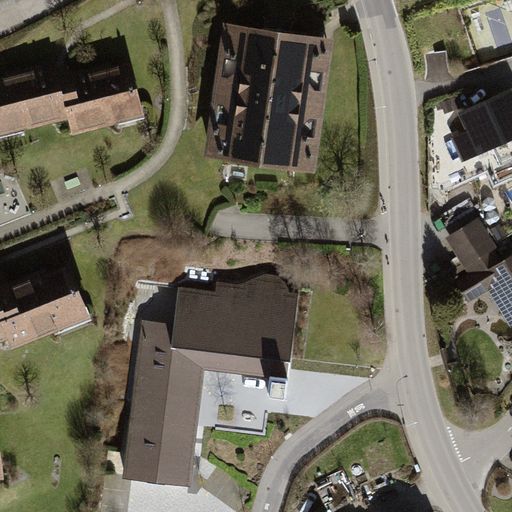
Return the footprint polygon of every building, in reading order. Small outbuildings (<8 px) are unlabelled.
[(317,168),(334,36),(225,21),(205,153),(317,168)] [(24,72),(0,77),(0,135),(67,119),(70,132),(139,115),(125,57),(56,74),(52,57),(22,64),(24,72)] [(467,129),(451,137),(463,162),(504,142),(511,159),(511,85),(458,110),(467,129)] [(479,216),(446,237),(469,273),(457,281),(469,301),(488,289),(511,325),(511,324),(511,251),(504,256),(479,216)] [(9,346),(92,318),(72,259),(46,270),(44,266),(0,282),(0,338),(6,336),(9,346)] [(126,476),(191,483),(205,369),(270,376),(268,393),(287,394),(299,290),(290,290),(286,280),(279,274),(268,272),(240,282),(217,280),(216,289),(179,285),(174,322),(143,318),(126,476)]
